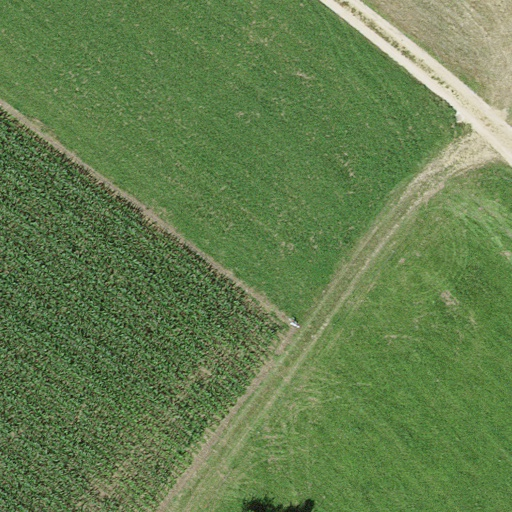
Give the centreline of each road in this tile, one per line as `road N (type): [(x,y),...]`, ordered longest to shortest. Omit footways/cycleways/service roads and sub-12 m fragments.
road 1 (track): [(511,146),(446,176),(176,511)]
road 2 (track): [(511,144),(342,0)]
